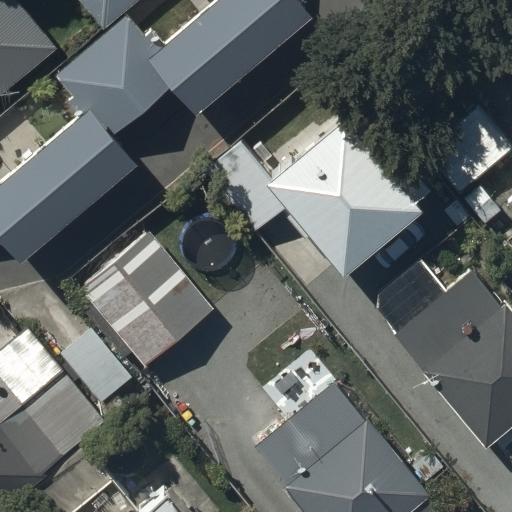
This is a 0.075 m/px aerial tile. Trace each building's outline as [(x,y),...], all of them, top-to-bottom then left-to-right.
[(0,0),(0,103),(58,56),(12,0),(0,0)] [(0,198),(0,244),(25,274),(140,177),(116,149),(172,101),(195,128),(314,28),(290,0),(238,0),(172,55),(155,35),(147,42),(129,21),(57,82),(91,123),(0,198)] [(77,0),(104,32),(143,0),(77,0)] [(511,149),(478,111),(425,157),(461,198),(511,154),(511,149)] [(244,145),(208,172),(256,237),(285,216),(345,287),(427,223),(416,210),(435,195),(412,166),(418,160),(403,141),(396,146),(369,113),(346,131),(348,133),(278,190),(244,145)] [(151,236),(82,295),(146,370),(215,311),(151,236)] [(473,278),(394,340),(488,454),(511,433),(511,317),(506,311),(502,314),(473,278)] [(0,511),(5,511),(45,483),(42,480),(109,429),(33,331),(0,357),(0,511)] [(134,383),(93,331),(61,357),(101,409),(134,383)] [(368,430),(333,389),(257,452),(291,493),(287,496),(300,511),(422,511),(433,503),(371,428),(368,430)] [(182,511),(168,494),(143,511),(182,511)]
